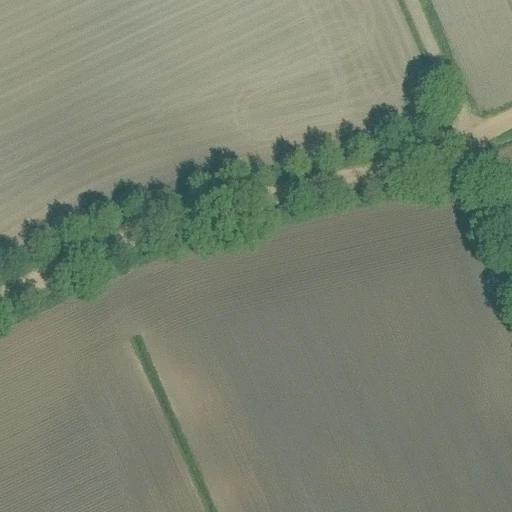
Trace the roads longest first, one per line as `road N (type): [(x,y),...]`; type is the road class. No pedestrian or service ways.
road 1 (track): [(0,300),(205,217),(511,128)]
road 2 (unclassified): [(474,145),(411,0)]
